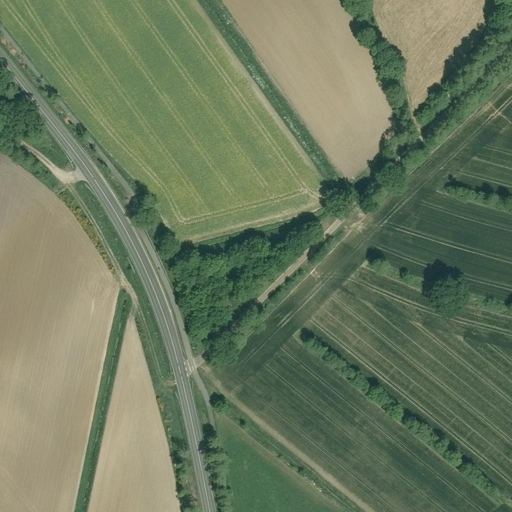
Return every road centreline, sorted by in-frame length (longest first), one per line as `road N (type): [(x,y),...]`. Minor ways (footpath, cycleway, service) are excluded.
road 1 (unclassified): [(511,48),(192,366),(177,370)]
road 2 (tertiary): [(177,370),(151,287),(114,216),(0,60)]
road 3 (tertiary): [(203,511),(177,370)]
